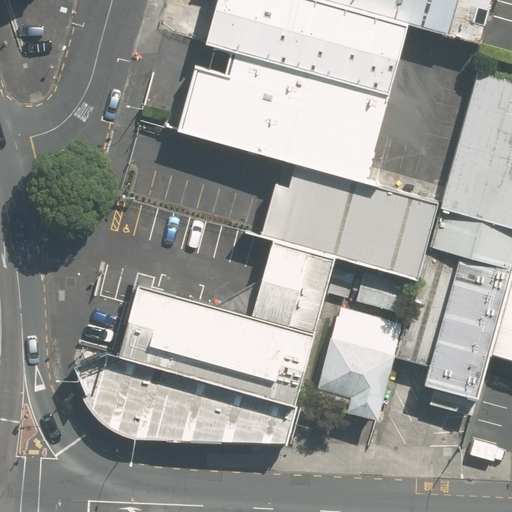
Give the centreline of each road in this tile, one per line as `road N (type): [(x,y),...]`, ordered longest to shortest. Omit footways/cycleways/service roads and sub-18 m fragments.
road 1 (primary): [(0,272),(57,423),(99,471),(152,502)]
road 2 (secondary): [(152,502),(363,511)]
road 3 (residential): [(0,146),(49,131),(78,106),(114,0)]
road 4 (secondary): [(0,495),(152,502)]
